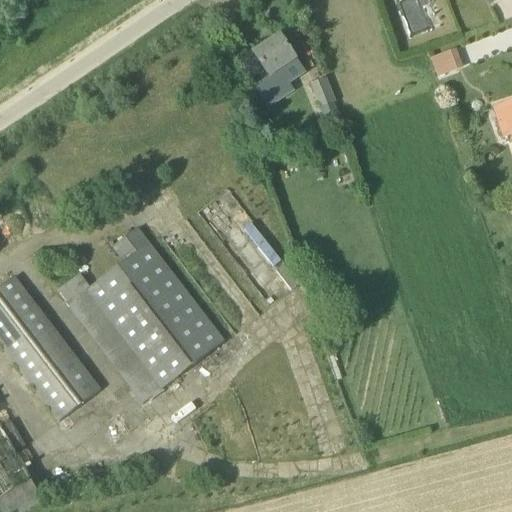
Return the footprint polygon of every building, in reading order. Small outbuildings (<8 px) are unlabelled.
[(285,99),(280,91),(305,74),(296,61),(280,36),(253,54),(269,78),(255,88),(269,109),(285,99)] [(434,76),(463,72),(460,51),(431,55),(434,76)] [(335,103),(326,81),(311,87),(320,109),(335,103)] [(503,139),(511,136),(511,104),(494,111),(503,139)] [(271,259),(275,255),(250,225),(245,229),(271,259)] [(70,311),(130,391),(142,406),(224,344),(137,230),(113,249),(125,263),(88,291),(76,275),(58,289),(73,310),(70,311)] [(100,392),(14,279),(0,289),(0,344),(60,423),(100,392)] [(0,502),(32,484),(0,427),(0,502)]
